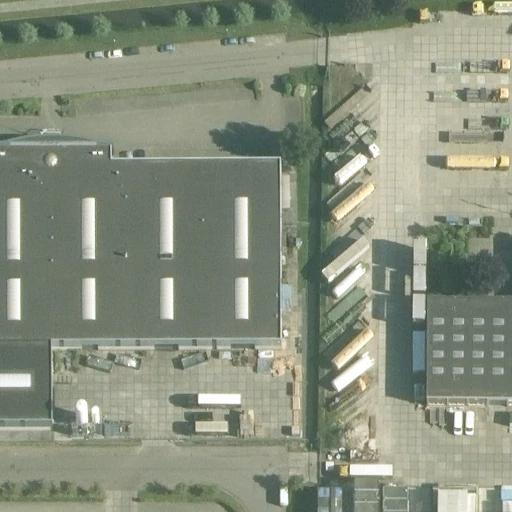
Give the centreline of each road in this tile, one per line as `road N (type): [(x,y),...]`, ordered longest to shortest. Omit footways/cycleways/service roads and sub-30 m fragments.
road 1 (unclassified): [(0,85),(310,54)]
road 2 (unclassified): [(266,511),(266,474),(0,474)]
